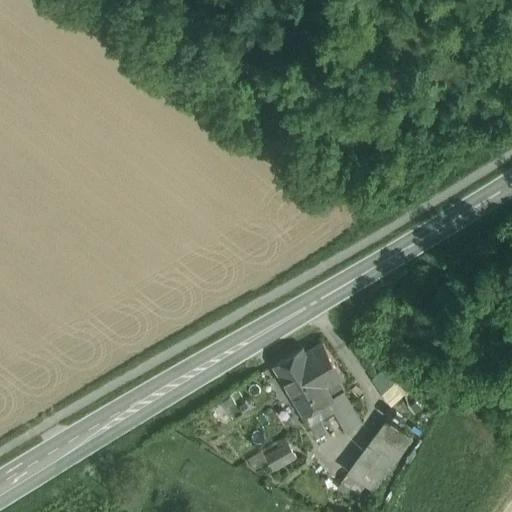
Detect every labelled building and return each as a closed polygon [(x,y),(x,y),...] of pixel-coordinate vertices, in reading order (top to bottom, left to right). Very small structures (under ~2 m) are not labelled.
[(323,340),(307,350),(303,345),(273,363),(304,414),(319,405),(344,389),(345,388),(339,378),(344,375),(323,340)] [(363,421),(344,389),(319,405),(326,415),(335,410),(347,430),(363,421)] [(387,418),(366,447),(389,465),(411,436),(387,418)] [(288,442),(252,463),(255,468),(271,466),(274,470),(297,456),(288,442)] [(366,447),(349,470),(373,488),(389,465),(366,447)] [(364,485),(348,472),(342,480),(358,492),(364,485)]
